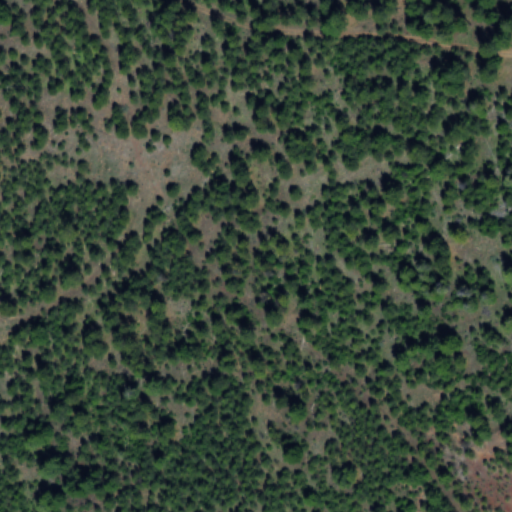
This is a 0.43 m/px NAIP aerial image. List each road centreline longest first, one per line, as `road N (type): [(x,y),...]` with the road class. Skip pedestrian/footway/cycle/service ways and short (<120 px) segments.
road 1 (track): [(511,53),(403,36),(273,29),(183,0)]
road 2 (track): [(159,197),(110,53),(82,0)]
